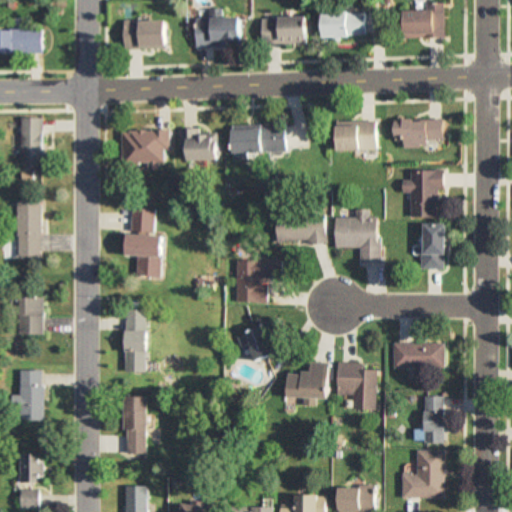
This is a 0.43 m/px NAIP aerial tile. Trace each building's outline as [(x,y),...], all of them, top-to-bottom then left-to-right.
[(409,38),(447,38),(447,6),(409,6),(409,38)] [(369,37),(369,10),(326,11),(326,37),(369,37)] [(200,17),(200,46),(246,46),(247,14),(211,14),(211,18),(200,17)] [(312,44),(312,17),(264,17),(265,44),(312,44)] [(128,20),(128,49),(172,49),(172,20),(128,20)] [(46,29),(0,29),(0,53),(46,53),(46,29)] [(24,165),(46,165),(46,119),(24,119),(24,165)] [(401,120),(401,145),(447,145),(447,120),(401,120)] [(380,123),(341,124),(341,151),(380,151),(380,123)] [(288,125),(264,125),(264,129),(236,129),(236,153),(288,153),(288,125)] [(205,129),(183,129),(183,149),(194,149),(194,162),(225,161),(225,135),(205,135),(205,129)] [(125,130),(125,168),(164,168),(164,164),(173,164),(173,130),(125,130)] [(447,191),(447,171),(411,171),(411,218),(439,218),(439,191),(447,191)] [(22,202),(22,257),(46,257),(46,202),(22,202)] [(158,232),(158,209),(134,209),(134,232),(158,232)] [(382,218),(371,218),(371,210),(357,210),(357,217),(338,217),(339,248),(364,247),(364,262),(383,262),(382,218)] [(279,217),(279,245),(329,245),(329,217),(279,217)] [(426,225),(426,269),(450,269),(450,225),(426,225)] [(126,235),(126,256),(140,256),(140,277),(167,277),(167,236),(126,235)] [(238,260),(239,303),(270,302),(270,278),(287,278),(287,259),(238,260)] [(48,335),(48,297),(26,297),(26,335),(48,335)] [(127,311),(126,372),(148,372),(149,311),(127,311)] [(238,336),(250,366),(287,350),(275,320),(238,336)] [(447,368),(447,342),(396,342),(396,368),(447,368)] [(333,399),(333,362),(313,362),(313,372),(293,372),(293,399),(333,399)] [(379,410),(379,369),(366,369),(366,362),(341,362),(341,394),(356,394),(356,410),(379,410)] [(46,421),(46,371),(23,371),(23,421),(46,421)] [(427,396),(427,444),(447,444),(447,396),(427,396)] [(149,397),(127,397),(126,455),(148,455),(149,397)] [(447,499),(447,450),(419,450),(419,473),(405,473),(405,499),(447,499)] [(46,454),(21,454),(21,483),(46,483),(46,454)] [(126,511),(148,511),(148,487),(126,487),(126,511)] [(379,511),(379,487),(343,487),(343,511),(379,511)] [(22,490),(22,510),(41,510),(41,490),(22,490)] [(285,505),(284,511),(324,511),(325,497),(301,497),(301,505),(285,505)] [(184,511),(214,511),(215,507),(186,503),(184,511)]
